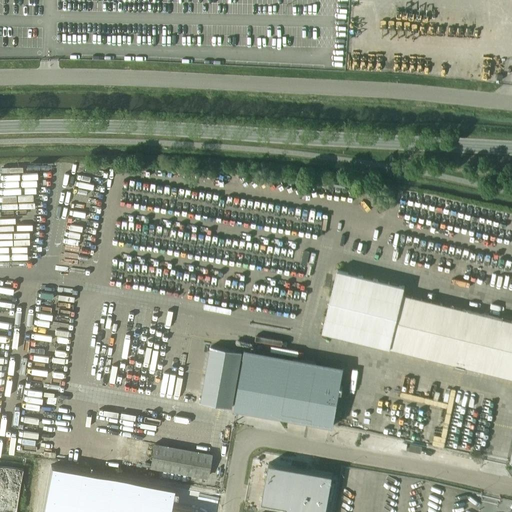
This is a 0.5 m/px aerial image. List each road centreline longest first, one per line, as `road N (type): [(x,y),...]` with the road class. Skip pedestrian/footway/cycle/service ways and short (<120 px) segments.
road 1 (unclassified): [(0,76),(156,76),(511,104)]
road 2 (secondary): [(0,131),(282,135),(511,151)]
road 3 (unclassified): [(230,511),(241,451),(256,437),(511,489)]
